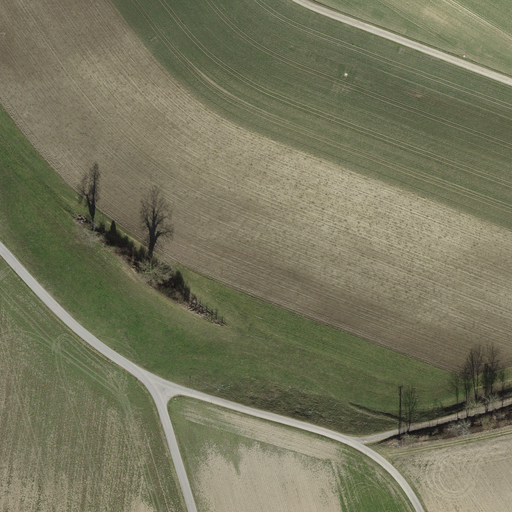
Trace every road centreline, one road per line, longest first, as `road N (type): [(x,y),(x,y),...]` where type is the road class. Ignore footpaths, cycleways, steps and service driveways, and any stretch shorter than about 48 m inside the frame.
road 1 (unclassified): [(419,511),(386,466),(356,445),(158,387)]
road 2 (track): [(511,84),(295,0)]
road 3 (unclassified): [(0,247),(58,313),(158,387)]
road 4 (track): [(356,445),(511,401)]
road 5 (unclassified): [(158,387),(194,511)]
